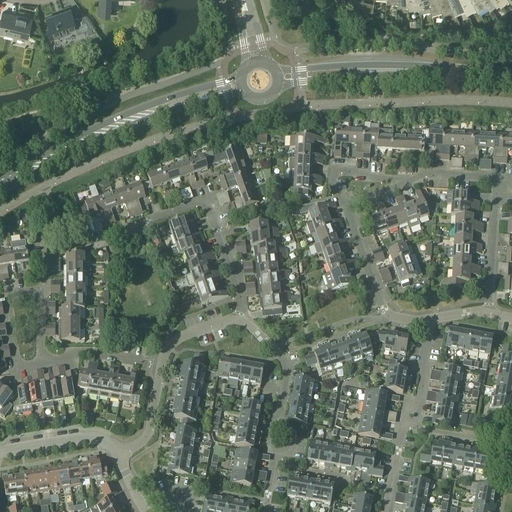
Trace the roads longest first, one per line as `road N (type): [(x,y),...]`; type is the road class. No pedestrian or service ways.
road 1 (residential): [(240,313),(202,203),(92,243),(61,234),(46,245),(43,288)]
road 2 (secondary): [(243,86),(97,139),(0,185)]
road 3 (secondary): [(511,76),(275,80)]
road 4 (residential): [(489,314),(496,178),(429,173),(411,181)]
road 5 (residential): [(264,511),(283,361)]
road 6 (residential): [(39,366),(14,358),(7,297),(14,288),(43,288)]
road 7 (residential): [(162,365),(83,356),(39,366)]
road 8 (residential): [(347,206),(379,302),(393,315)]
